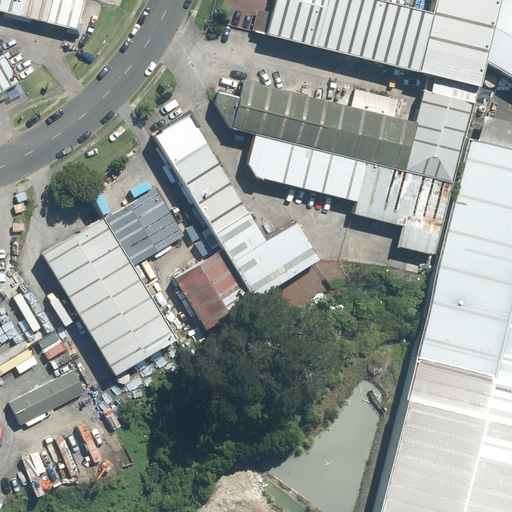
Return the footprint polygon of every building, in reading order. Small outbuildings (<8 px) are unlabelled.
[(81,0),(0,0),(0,12),(74,31),(81,0)] [(480,60),(494,0),(428,0),(425,12),(377,0),(271,0),(263,34),(472,87),(480,60)] [(511,0),(494,0),(480,60),(511,79),(511,0)] [(0,91),(16,82),(1,57),(0,57),(0,91)] [(412,122),(242,79),(229,128),(251,133),(241,173),(352,201),(349,213),(399,226),(393,246),(430,255),(448,183),(468,105),(419,93),(412,122)] [(218,247),(249,297),(314,257),(292,221),(262,239),(184,112),(149,133),(218,247)] [(511,511),(511,148),(466,137),(372,509),(382,511),(511,511)] [(184,233),(155,186),(102,218),(131,265),(184,233)] [(131,265),(102,218),(39,256),(111,373),(174,335),(131,265)] [(200,326),(249,297),(218,247),(169,276),(200,326)] [(19,424),(83,391),(71,369),(8,402),(19,424)]
